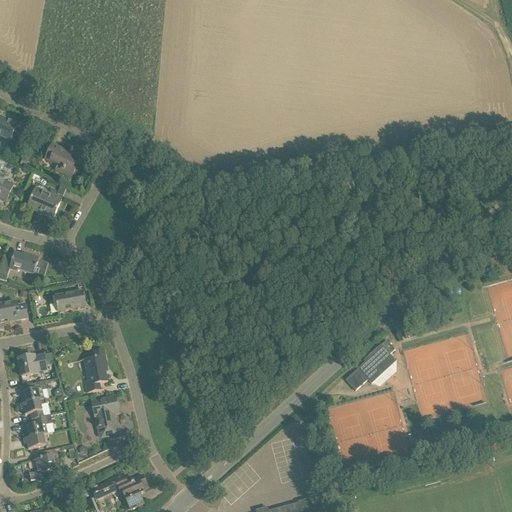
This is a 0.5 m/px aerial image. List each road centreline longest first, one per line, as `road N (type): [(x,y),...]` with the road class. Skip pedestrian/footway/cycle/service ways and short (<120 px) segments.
road 1 (unclassified): [(187,499),(511,195)]
road 2 (residential): [(67,247),(114,150),(0,96)]
road 3 (residential): [(2,502),(146,443)]
road 4 (residential): [(2,502),(7,393),(0,358)]
road 5 (residential): [(113,322),(146,443)]
